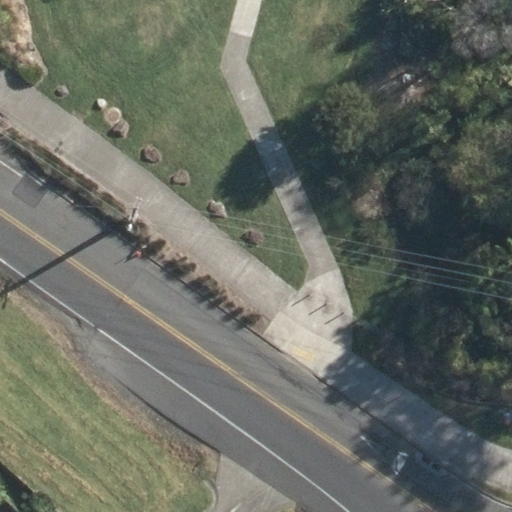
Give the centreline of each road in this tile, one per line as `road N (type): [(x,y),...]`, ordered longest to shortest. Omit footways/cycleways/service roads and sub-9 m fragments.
road 1 (tertiary): [(0,207),(293,401)]
road 2 (tertiary): [(293,401),(413,435),(511,491)]
road 3 (tertiary): [(375,511),(293,401)]
